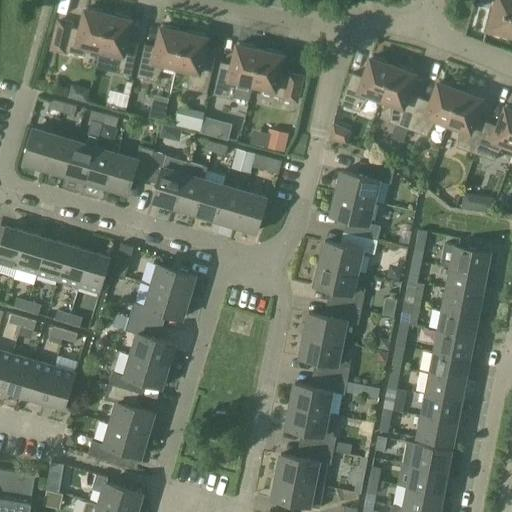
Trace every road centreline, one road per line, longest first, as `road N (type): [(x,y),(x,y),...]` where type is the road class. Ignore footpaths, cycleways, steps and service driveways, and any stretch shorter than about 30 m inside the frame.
road 1 (residential): [(229,249),(11,183),(5,168),(28,90)]
road 2 (residential): [(243,511),(283,299),(275,262)]
road 3 (residential): [(157,490),(229,249)]
road 4 (residential): [(511,374),(498,387),(476,511)]
road 5 (residential): [(275,262),(301,206),(319,135)]
road 6 (residential): [(203,0),(334,30)]
